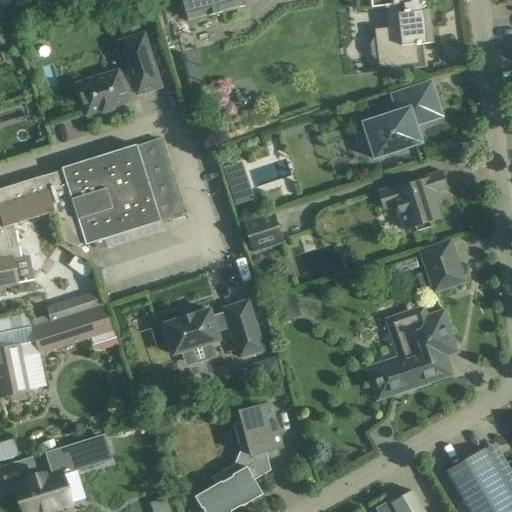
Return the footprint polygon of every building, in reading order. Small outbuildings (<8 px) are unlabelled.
[(182,0),(188,22),(244,7),(242,0),(182,0)] [(423,0),(370,0),(372,9),(385,7),(387,29),(375,30),(375,38),(372,41),(370,45),(371,56),(375,60),(378,62),(379,67),(418,63),(416,46),(434,44),(430,10),(422,11),(422,9),(423,9),(424,8),(425,8),(425,7),(426,6),(426,5),(426,4),(426,3),(426,2),(425,2),(425,1),(423,0)] [(130,4),(112,10),(121,37),(139,31),(130,4)] [(160,87),(143,36),(121,44),(129,71),(118,75),(117,73),(77,86),(86,115),(101,111),(102,114),(113,110),(112,107),(126,102),(124,95),(136,91),(137,95),(160,87)] [(374,160),(422,144),(415,124),(423,122),(423,124),(442,118),(431,82),(391,95),(397,112),(362,124),(364,129),(359,132),(356,136),(355,142),(355,146),(358,150),(362,153),(367,155),(372,154),(374,160)] [(61,171),(44,177),(55,213),(54,213),(62,239),(61,241),(77,248),(78,246),(84,244),(94,241),(96,248),(97,250),(98,251),(101,251),(107,249),(103,238),(173,217),(174,220),(183,217),(181,213),(182,213),(159,141),(137,148),(61,171)] [(226,174),(234,202),(247,198),(238,170),(226,174)] [(405,230),(439,219),(435,206),(438,205),(434,192),(446,189),(441,173),(379,193),(383,209),(397,204),(405,230)] [(0,287),(18,284),(14,260),(21,259),(14,226),(54,213),(55,213),(44,177),(43,177),(0,190),(0,287)] [(252,253),(284,243),(274,212),(242,223),(252,253)] [(435,292),(463,282),(450,242),(431,249),(430,247),(418,251),(426,274),(428,273),(435,292)] [(421,273),(412,276),(417,289),(426,286),(421,273)] [(98,292),(46,308),(50,324),(102,307),(98,292)] [(301,317),(294,296),(271,303),(278,324),(301,317)] [(169,341),(174,355),(219,341),(216,332),(229,327),(239,358),(263,351),(248,302),(224,309),(225,314),(212,319),(209,311),(192,316),(192,315),(181,319),(181,320),(164,325),(165,330),(163,331),(166,342),(169,341)] [(106,306),(102,307),(31,330),(35,343),(0,349),(0,397),(27,392),(47,388),(40,354),(91,338),(114,331),(114,330),(106,306)] [(454,346),(443,314),(426,319),(422,310),(398,318),(407,347),(398,350),(401,360),(369,370),(378,398),(395,393),(396,391),(404,388),(406,389),(432,381),(425,362),(444,355),(442,350),(454,346)] [(0,320),(0,335),(32,329),(29,312),(0,320)] [(96,353),(119,345),(114,332),(91,339),(96,353)] [(277,358),(252,365),(256,379),(257,384),(283,376),(277,358)] [(286,395),(281,381),(265,386),(270,400),(286,395)] [(282,449),(277,429),(270,403),(238,412),(241,424),(234,425),(240,450),(234,465),(212,479),(216,485),(194,498),(202,510),(202,509),(203,511),(231,511),(241,507),(242,507),(263,495),(254,481),(271,471),(266,453),(282,449)] [(121,427),(143,420),(138,405),(116,413),(121,427)] [(153,424),(159,439),(175,433),(169,418),(153,424)] [(29,484),(17,488),(24,511),(46,511),(70,504),(61,475),(111,460),(103,436),(46,453),(53,476),(45,479),(44,475),(28,481),(29,484)] [(0,461),(18,456),(13,439),(0,443),(0,461)] [(511,511),(511,497),(484,449),(445,472),(468,511),(511,511)] [(424,511),(412,491),(391,503),(393,507),(392,511),(424,511)]
